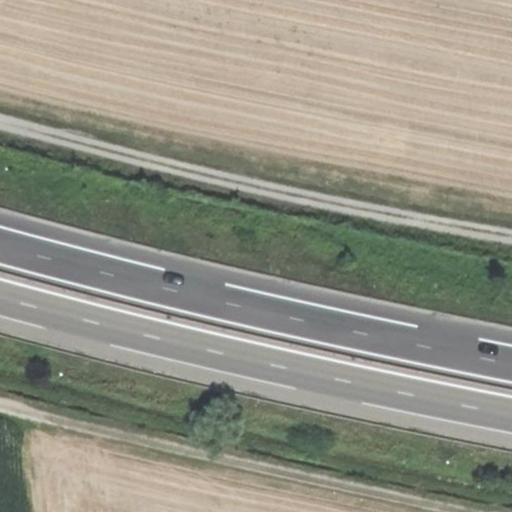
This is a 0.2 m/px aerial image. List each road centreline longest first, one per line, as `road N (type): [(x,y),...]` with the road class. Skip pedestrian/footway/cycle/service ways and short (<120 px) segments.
road 1 (trunk): [(511,364),(0,246)]
road 2 (track): [(511,237),(231,185),(0,122)]
road 3 (trunk): [(0,297),(511,414)]
road 4 (track): [(0,402),(463,511)]
